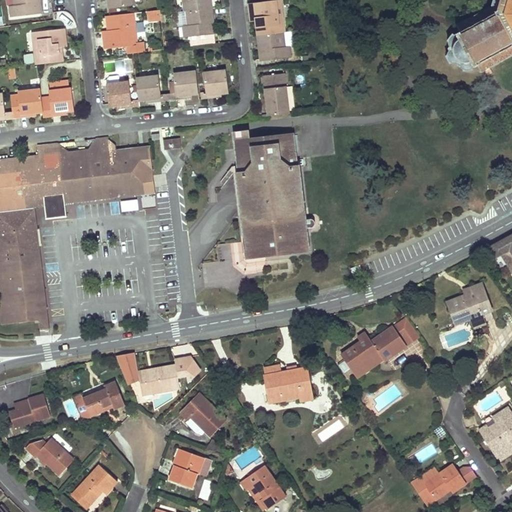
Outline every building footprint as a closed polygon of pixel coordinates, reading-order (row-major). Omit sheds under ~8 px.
[(41,13),(39,0),(13,0),(14,5),(10,5),(11,17),(41,13)] [(107,0),(109,8),(135,5),(134,0),(107,0)] [(183,0),(184,11),(186,11),(212,8),(210,0),(183,0)] [(281,0),(249,3),(250,13),(251,21),(256,20),(258,35),(285,32),(281,0)] [(511,0),(492,0),(491,5),(483,10),(456,25),(458,28),(460,32),(457,33),(457,34),(455,35),(454,34),(448,40),(450,42),(449,43),(450,46),(448,48),(450,51),(448,53),(448,55),(446,55),(450,64),(452,63),(454,64),(457,64),(458,66),(461,66),(461,67),(462,68),(464,70),(463,71),(473,70),(473,68),(475,66),(475,67),(478,65),(482,72),(485,71),(491,67),(511,56),(511,0)] [(183,26),(185,37),(215,34),(213,21),(212,8),(186,11),(188,25),(183,26)] [(160,11),(148,12),(149,22),(161,21),(160,11)] [(137,42),(134,13),(106,16),(108,33),(104,34),(104,39),(105,49),(129,46),(129,54),(133,54),(144,52),(143,42),(137,42)] [(60,29),(32,32),(34,54),(35,62),(35,65),(46,64),(63,61),(61,47),(67,47),(65,29),(60,29)] [(258,35),(260,58),(291,55),(290,46),(293,46),(291,31),(285,32),(258,35)] [(35,62),(34,54),(25,55),(26,63),(35,62)] [(22,81),(37,76),(35,68),(20,72),(22,81)] [(16,70),(8,71),(9,79),(17,78),(16,70)] [(226,70),(204,73),(206,92),(207,98),(215,97),(214,95),(222,94),(226,93),(229,93),(226,70)] [(198,93),(196,71),(173,74),(174,83),(170,83),(171,94),(171,98),(176,97),(176,100),(180,99),(185,98),(185,96),(192,95),(199,94),(198,93)] [(289,113),(285,73),(263,75),(263,82),(264,89),(266,89),(268,115),(289,113)] [(159,76),(136,79),(138,101),(147,100),(154,99),(155,102),(157,102),(162,101),(161,96),(159,76)] [(69,81),(52,84),(52,91),(70,89),(69,81)] [(132,106),(129,82),(107,84),(110,107),(118,106),(124,105),(125,107),(132,106)] [(52,91),(49,91),(50,97),(52,117),(56,116),(61,116),(61,113),(68,112),(75,111),(73,88),(70,89),(52,91)] [(43,113),(42,98),(41,90),(18,93),(18,96),(11,97),(13,113),(14,119),(29,117),(29,114),(36,113),(43,113)] [(52,117),(50,97),(42,98),(43,113),(44,118),(52,117)] [(291,133),(285,134),(236,140),(237,152),(240,151),(241,157),(238,158),(239,168),(237,168),(237,171),(240,171),(242,190),(240,190),(240,193),(243,193),(245,212),(243,212),(244,215),(245,215),(248,234),(246,234),(246,237),(248,237),(265,252),(266,256),(293,252),(292,248),(307,246),(305,231),(308,231),(307,229),(311,229),(313,228),(315,227),(316,225),(316,222),(314,221),(312,220),(312,218),(304,219),(303,210),(305,210),(305,208),(303,208),(300,189),(302,189),(302,187),(300,187),(297,168),(300,167),(299,165),(297,165),(294,142),(293,136),(293,133),(291,133)] [(84,151),(69,152),(70,156),(110,151),(109,142),(105,138),(90,140),(84,151)] [(181,149),(179,138),(164,140),(165,151),(174,150),(174,148),(178,147),(178,149),(181,149)] [(58,143),(38,146),(39,156),(69,152),(58,143)] [(155,193),(150,147),(140,148),(144,188),(74,197),(73,193),(0,201),(0,210),(29,207),(41,309),(27,311),(49,328),(35,209),(44,206),(64,204),(155,193)] [(39,156),(0,160),(0,201),(73,193),(74,197),(144,188),(140,148),(110,151),(70,156),(69,152),(39,156)] [(64,204),(44,206),(46,219),(66,217),(64,204)] [(41,309),(29,207),(0,210),(0,308),(1,314),(27,311),(41,309)] [(307,246),(292,248),(293,252),(307,251),(307,249),(310,248),(308,231),(305,231),(307,246)] [(251,256),(251,258),(266,256),(265,252),(248,237),(251,256)] [(511,237),(492,251),(501,265),(506,262),(511,271),(511,237)] [(266,260),(246,259),(245,270),(265,271),(266,260)] [(486,286),(465,293),(467,299),(487,291),(486,286)] [(467,299),(450,305),(453,314),(459,312),(463,324),(473,320),(474,323),(476,328),(488,324),(486,319),(495,316),(491,306),(493,306),(487,291),(467,299)] [(459,312),(453,314),(458,329),(474,323),(473,320),(463,324),(459,312)] [(495,316),(486,319),(488,324),(489,327),(497,324),(495,316)] [(408,321),(396,329),(409,348),(421,340),(408,321)] [(488,324),(476,328),(478,332),(489,328),(489,327),(488,324)] [(364,345),(344,358),(356,375),(383,357),(386,361),(388,362),(409,348),(396,329),(374,344),(371,339),(364,345)] [(368,335),(361,340),(364,345),(371,339),(368,335)] [(178,365),(139,373),(135,353),(117,357),(127,382),(140,380),(143,395),(181,388),(179,378),(187,376),(189,383),(205,373),(194,357),(177,360),(178,365)] [(383,357),(356,375),(359,379),(386,361),(383,357)] [(282,366),(265,369),(267,377),(266,377),(271,402),(302,397),(302,396),(313,394),(308,368),(283,372),(282,366)] [(82,394),(75,397),(82,415),(90,412),(92,417),(114,408),(115,410),(119,409),(126,406),(116,381),(105,386),(106,388),(83,397),(82,394)] [(210,439),(227,421),(200,393),(180,414),(188,421),(186,424),(190,427),(198,435),(202,436),(205,434),(210,439)] [(15,428),(52,417),(45,394),(14,403),(16,410),(9,412),(12,419),(15,428)] [(487,425),(479,431),(483,437),(487,434),(500,455),(511,447),(511,412),(509,408),(493,418),(496,423),(498,427),(491,432),(489,428),(487,425)] [(496,423),(489,428),(491,432),(498,427),(496,423)] [(362,439),(368,434),(365,430),(358,435),(362,439)] [(487,434),(483,437),(499,461),(511,452),(511,447),(500,455),(487,434)] [(31,444),(27,449),(39,460),(45,466),(47,464),(60,475),(74,459),(52,438),(47,443),(43,439),(31,444)] [(227,451),(212,440),(207,448),(224,454),(227,451)] [(184,450),(180,448),(174,464),(175,465),(177,466),(184,450)] [(205,458),(184,450),(177,466),(175,465),(172,474),(170,480),(192,488),(197,474),(199,474),(205,458)] [(458,470),(466,483),(477,476),(468,464),(458,470)] [(100,465),(77,491),(91,504),(104,489),(108,492),(118,481),(108,473),(100,465)] [(227,477),(234,473),(229,465),(228,466),(226,474),(227,477)] [(439,475),(424,485),(420,478),(412,484),(416,490),(427,506),(435,501),(450,490),(453,493),(460,488),(466,483),(458,470),(454,465),(439,475)] [(266,466),(248,479),(254,488),(251,490),(256,497),(263,493),(266,498),(263,500),(270,510),(278,504),(287,498),(266,466)] [(424,485),(439,475),(435,469),(420,478),(424,485)] [(248,479),(242,483),(248,491),(251,490),(254,488),(248,479)] [(86,509),(91,504),(77,491),(72,496),(86,509)] [(263,493),(256,497),(260,502),(263,500),(266,498),(263,493)]
